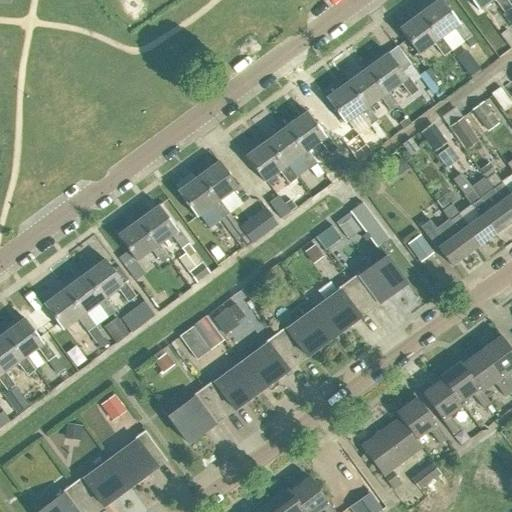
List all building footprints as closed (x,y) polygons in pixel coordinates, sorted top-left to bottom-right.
[(458,25),(439,0),(437,0),(419,14),(438,40),(440,38),(450,51),(463,42),(464,41),(469,48),(476,43),(471,36),(461,23),(458,25)] [(511,6),(506,0),(471,0),(478,10),(481,8),(491,0),(493,0),(503,12),(511,6)] [(450,51),(440,38),(438,40),(419,14),(398,29),(417,55),(433,43),(443,57),(450,51)] [(511,37),(506,30),(499,35),(510,50),(511,48),(511,37)] [(385,95),(388,93),(400,83),(410,96),(417,91),(406,76),(404,78),(386,53),(365,68),(385,95)] [(470,76),(480,69),(473,60),(463,67),(470,76)] [(368,108),(380,98),(389,111),(397,105),(388,93),(385,95),(365,68),(345,83),(365,110),(368,108)] [(418,76),(432,95),(443,86),(429,68),(418,76)] [(347,122),(360,113),(369,126),(377,120),(368,108),(365,110),(345,83),(325,98),(344,124),(347,122)] [(511,106),(511,104),(499,87),(490,94),(504,112),(511,106)] [(414,120),(430,109),(421,95),(405,107),(414,120)] [(498,123),(483,102),(471,110),(487,132),(498,123)] [(398,123),(405,118),(396,106),(389,111),(390,112),(398,123)] [(511,106),(504,112),(503,113),(510,122),(511,120),(511,106)] [(443,114),(448,124),(462,117),(457,107),(443,114)] [(306,152),(319,143),(328,155),(336,149),(327,137),(324,139),(305,112),(285,127),(304,153),(306,152)] [(478,141),(462,118),(448,128),(464,150),(478,141)] [(434,123),(421,132),(433,150),(446,141),(434,123)] [(287,166),(299,157),(308,170),(311,168),(316,164),(306,152),(304,153),(285,127),(264,142),(284,168),(287,166)] [(263,183),(279,172),(288,185),(296,179),(287,166),(284,168),(264,142),(244,157),(263,183)] [(446,169),(458,159),(449,147),(437,156),(446,169)] [(399,175),(408,169),(401,159),(392,166),(399,175)] [(249,199),(238,185),(236,187),(218,162),(197,176),(216,202),(218,200),(231,191),(242,204),(249,199)] [(316,164),(311,168),(319,180),(305,190),(311,199),(331,185),(325,177),(316,164)] [(485,179),(494,172),(488,164),(479,171),(485,179)] [(494,173),(484,180),(485,181),(501,202),(502,202),(511,214),(511,194),(510,196),(494,173)] [(197,176),(177,191),(196,217),(199,215),(209,228),(219,221),(240,249),(249,242),(229,214),(218,200),(216,202),(197,176)] [(472,189),(463,196),(469,205),(479,219),(481,217),(494,235),(511,221),(511,214),(502,202),(501,202),(485,181),(484,180),(483,179),(471,188),(472,189)] [(269,201),(281,216),(293,207),(281,192),(269,201)] [(362,203),(337,223),(347,236),(360,227),(376,248),(389,239),(362,203)] [(266,205),(240,226),(254,243),(280,222),(266,205)] [(451,205),(442,212),(448,220),(458,234),(460,233),(473,251),(494,235),(481,217),(479,219),(469,205),(458,214),(451,205)] [(189,243),(179,229),(176,232),(157,206),(137,221),(156,247),(158,245),(171,236),(181,249),(189,243)] [(429,221),(420,228),(436,250),(438,249),(451,267),(473,251),(460,233),(458,234),(448,220),(435,229),(429,221)] [(168,258),(158,245),(156,247),(137,221),(116,236),(135,262),(151,250),(161,264),(168,258)] [(334,224),(316,234),(324,249),(342,239),(334,224)] [(407,245),(420,262),(432,254),(419,236),(407,245)] [(312,265),(323,257),(314,245),(304,253),(312,265)] [(188,273),(202,263),(194,253),(187,258),(184,254),(178,259),(188,273)] [(358,273),(347,281),(368,310),(405,283),(385,256),(359,275),(358,273)] [(102,300),(104,298),(117,288),(127,302),(134,296),(124,282),(122,284),(104,259),(83,274),(102,300)] [(196,284),(209,274),(202,263),(188,273),(196,284)] [(85,312),(97,304),(106,317),(114,311),(104,298),(102,300),(83,274),(63,289),(82,315),(85,312)] [(368,310),(347,281),(335,289),(337,291),(312,310),(332,337),(368,310)] [(62,330),(64,328),(76,319),(86,332),(95,325),(85,312),(82,315),(63,289),(43,304),(62,330)] [(141,322),(152,313),(143,301),(131,310),(141,322)] [(221,331),(232,323),(222,310),(211,317),(221,331)] [(332,337),(312,310),(287,328),(286,326),(274,334),(296,364),(332,337)] [(24,358),(36,349),(46,362),(54,356),(44,343),(41,345),(22,319),(2,334),(21,360),(24,358)] [(115,344),(128,335),(118,322),(106,331),(115,344)] [(192,328),(180,337),(191,352),(203,343),(192,328)] [(4,373),(16,364),(26,377),(34,371),(24,358),(21,360),(2,334),(0,335),(0,373),(1,375),(4,373)] [(296,364),(274,334),(263,343),(265,345),(240,363),(260,390),(296,364)] [(511,354),(499,337),(479,351),(510,392),(511,390),(511,382),(505,374),(511,368),(511,354)] [(502,398),(510,392),(479,351),(460,365),(480,392),(492,384),(502,398)] [(163,374),(173,366),(165,354),(154,362),(163,374)] [(260,390),(240,363),(215,381),(214,379),(202,388),(224,417),(260,390)] [(479,393),(480,392),(460,365),(458,363),(439,377),(441,380),(458,404),(459,403),(470,396),(480,410),(488,404),(479,393)] [(0,383),(6,392),(14,386),(4,373),(1,375),(0,373),(0,383)] [(462,406),(459,403),(458,404),(441,380),(421,395),(452,436),(459,430),(448,416),(462,406)] [(31,405),(44,396),(34,382),(21,392),(31,405)] [(224,417),(202,388),(191,396),(193,398),(167,417),(187,444),(224,417)] [(111,422),(125,412),(113,396),(100,405),(111,422)] [(395,414),(399,419),(415,441),(416,440),(429,431),(439,445),(446,440),(416,399),(395,414)] [(14,407),(20,414),(28,408),(22,401),(14,407)] [(0,429),(10,422),(2,412),(0,413),(0,429)] [(421,448),(416,440),(415,441),(399,419),(360,447),(392,491),(400,485),(390,471),(421,448)] [(79,442),(82,426),(66,424),(63,439),(79,442)] [(134,442),(109,460),(129,487),(166,460),(144,431),(133,440),(134,442)] [(95,511),(129,487),(109,460),(84,479),(83,477),(71,485),(91,511),(95,511)] [(418,490),(439,475),(431,464),(410,479),(418,490)] [(322,511),(334,511),(309,477),(289,492),(287,493),(301,511),(317,511),(321,510),(322,511)] [(91,511),(71,485),(61,493),(62,495),(39,511),(91,511)] [(301,511),(287,493),(289,492),(287,490),(267,504),(272,511),(301,511)] [(368,494),(349,507),(352,511),(376,511),(380,510),(368,494)]
